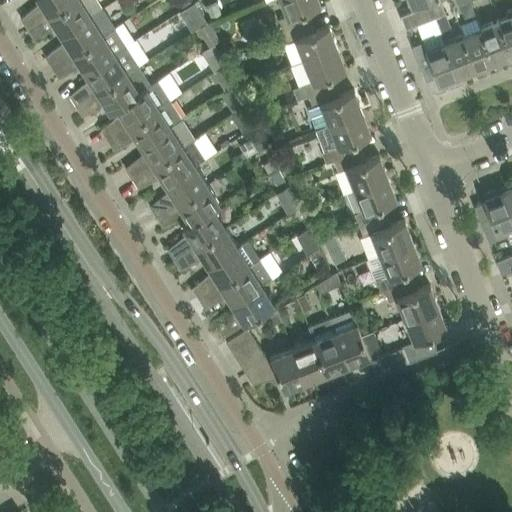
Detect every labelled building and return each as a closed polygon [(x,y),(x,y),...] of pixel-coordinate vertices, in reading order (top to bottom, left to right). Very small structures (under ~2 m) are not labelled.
[(21,16),(28,27),(69,0),(40,0),(41,1),(21,16)] [(57,26),(61,33),(102,6),(98,0),(69,0),(28,27),(34,37),(57,26)] [(279,17),(284,29),(307,20),(303,9),(321,2),(320,0),(281,0),(287,14),(279,17)] [(440,0),(438,0),(431,3),(436,16),(444,13),(445,13),(440,0)] [(183,9),(180,11),(192,30),(197,27),(198,27),(206,21),(193,2),(183,9)] [(436,16),(431,3),(401,15),(406,28),(436,16)] [(218,5),(207,9),(211,17),(221,13),(218,5)] [(46,55),(52,65),(115,25),(102,6),(61,33),(65,39),(46,55)] [(509,15),(499,19),(511,49),(511,51),(511,7),(511,8),(507,10),(509,15)] [(444,13),(436,16),(442,31),(449,28),(444,13)] [(478,16),(460,24),(463,33),(477,68),(478,70),(496,63),(481,26),(478,16)] [(511,51),(499,19),(481,26),(496,63),(511,57),(511,51)] [(206,21),(198,27),(205,38),(215,31),(209,20),(206,22),(206,21)] [(284,42),(292,63),(338,45),(329,23),(311,30),(307,20),(284,29),(288,40),(284,42)] [(81,64),(85,71),(127,45),(115,25),(52,65),(59,75),(81,64)] [(460,77),(445,40),(442,33),(412,45),(426,80),(437,75),(440,83),(441,82),(442,84),(460,77)] [(463,33),(445,40),(460,77),(465,75),(464,73),(477,68),(463,33)] [(90,78),(70,93),(77,104),(139,64),(149,58),(137,38),(127,45),(85,71),(90,78)] [(208,46),(202,50),(214,70),(225,63),(213,43),(208,46)] [(299,98),(309,94),(333,84),(329,74),(346,67),(338,45),(292,63),(300,84),(294,86),(299,98)] [(213,71),(210,73),(215,81),(219,79),(226,89),(235,84),(225,63),(214,70),(213,71)] [(105,103),(110,110),(117,105),(151,83),(139,64),(77,104),(83,113),(105,103)] [(102,128),(108,138),(171,98),(159,78),(151,83),(117,105),(121,112),(102,128)] [(226,89),(221,92),(234,112),(246,104),(235,84),(226,89)] [(309,107),(317,128),(363,110),(355,88),(337,95),(333,84),(309,94),(313,105),(309,107)] [(137,137),(141,144),(183,117),(171,98),(108,138),(114,148),(137,137)] [(234,112),(227,116),(229,119),(232,117),(237,114),(247,130),(257,124),(246,104),(234,112)] [(327,161),(334,158),(358,149),(354,139),(372,132),(363,110),(317,128),(325,149),(322,150),(327,161)] [(126,166),(132,176),(193,137),(195,136),(183,117),(141,144),(145,150),(126,166)] [(273,121),(267,124),(270,132),(277,130),(273,121)] [(262,134),(252,140),(258,150),(268,145),(262,134)] [(161,175),(166,182),(196,163),(206,157),(193,137),(132,176),(139,186),(161,175)] [(347,167),(355,188),(389,175),(380,153),(362,160),(358,149),(334,158),(339,170),(347,167)] [(263,163),(268,171),(277,165),(273,158),(263,163)] [(151,205),(157,215),(208,182),(196,163),(166,182),(170,189),(151,205)] [(277,165),(268,171),(276,184),(285,179),(277,165)] [(355,212),(360,223),(383,214),(379,203),(397,196),(389,175),(355,188),(363,209),(355,212)] [(183,224),(183,225),(220,201),(208,182),(157,215),(163,225),(186,214),(190,220),(183,224)] [(511,182),(501,187),(502,189),(503,189),(511,210),(511,211),(511,182)] [(486,200),(475,205),(488,238),(500,234),(501,237),(509,234),(507,228),(511,226),(511,225),(511,211),(511,210),(503,189),(502,189),(501,187),(483,194),(486,200)] [(294,195),(283,202),(289,212),(300,205),(294,195)] [(168,248),(175,258),(226,225),(214,206),(221,202),(220,201),(183,225),(188,232),(168,248)] [(372,232),(380,253),(414,240),(405,218),(387,224),(383,214),(360,223),(364,235),(372,232)] [(204,257),(208,264),(238,244),(226,225),(175,258),(181,268),(204,257)] [(310,226),(297,234),(304,248),(317,240),(310,226)] [(335,234),(323,240),(329,252),(341,246),(335,234)] [(193,286),(199,296),(261,257),(248,237),(238,244),(208,264),(212,270),(193,286)] [(380,253),(367,258),(375,279),(377,278),(381,290),(385,288),(409,279),(404,269),(422,261),(414,240),(380,253)] [(316,250),(315,251),(322,263),(327,260),(321,247),(316,250)] [(511,269),(511,254),(496,260),(501,273),(511,269)] [(228,295),(232,302),(262,283),(273,276),(261,257),(199,296),(206,306),(228,295)] [(398,296),(406,317),(439,304),(430,283),(413,289),(409,279),(385,288),(389,299),(398,296)] [(262,283),(232,302),(237,308),(217,325),(224,335),(275,302),(262,283)] [(439,304),(406,317),(414,339),(448,326),(439,304)] [(286,307),(279,309),(283,320),(290,317),(286,307)] [(352,308),(330,316),(348,363),(356,360),(360,369),(374,364),(372,358),(357,321),(352,308)] [(330,316),(309,325),(314,338),(331,380),(344,375),(341,365),(348,363),(330,316)] [(306,379),(293,346),(271,355),(268,356),(249,327),(227,340),(254,381),(279,376),(284,388),(306,379)] [(314,338),(293,346),(306,379),(313,376),(318,385),(331,380),(314,338)] [(374,364),(377,373),(411,360),(405,345),(372,358),(374,364)]
